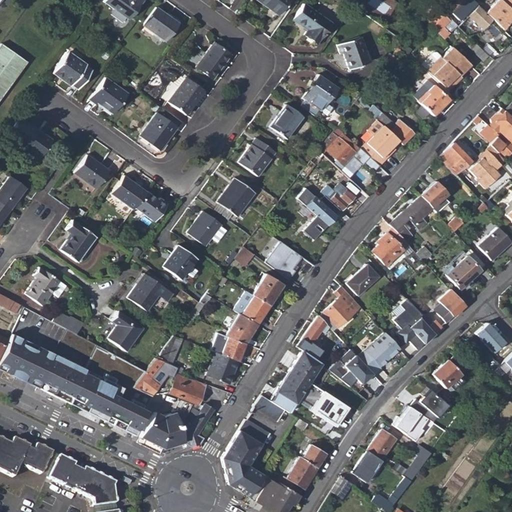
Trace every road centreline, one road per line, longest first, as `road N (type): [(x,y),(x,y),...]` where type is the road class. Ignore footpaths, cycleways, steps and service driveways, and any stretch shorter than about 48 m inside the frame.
road 1 (residential): [(51,105),(178,185),(261,62),(186,0)]
road 2 (residential): [(358,226),(198,469)]
road 3 (residential): [(480,303),(387,392),(304,511)]
road 4 (residential): [(358,226),(511,59)]
road 5 (tertiary): [(176,468),(0,386)]
road 6 (tertiary): [(0,408),(163,486)]
